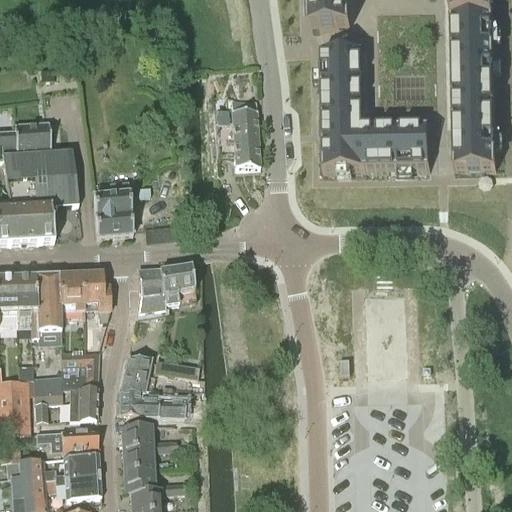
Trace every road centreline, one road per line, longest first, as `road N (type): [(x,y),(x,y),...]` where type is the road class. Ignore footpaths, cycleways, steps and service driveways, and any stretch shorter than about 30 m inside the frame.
road 1 (unclassified): [(309,511),(291,243)]
road 2 (unclassified): [(472,511),(458,297),(468,259)]
road 3 (unclassified): [(112,511),(109,400),(119,261)]
road 4 (unclassified): [(291,243),(277,194),(256,0)]
road 5 (unclassified): [(468,259),(419,243),(291,243)]
road 6 (unclassified): [(119,261),(291,243)]
